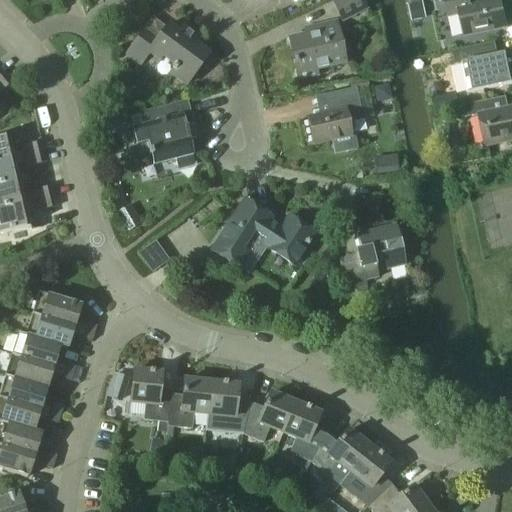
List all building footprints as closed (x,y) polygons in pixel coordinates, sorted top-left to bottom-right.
[(360,0),(334,0),(332,1),(342,21),(365,10),(360,0)] [(468,0),(444,0),(448,18),(460,16),(464,38),(506,29),(499,0),(489,0),(469,4),(468,0)] [(426,19),(422,3),(409,6),(412,22),(426,19)] [(321,34),(289,41),(296,74),(297,79),(319,75),(318,70),(344,64),(335,25),(320,28),(321,34)] [(142,34),(126,57),(139,67),(149,54),(172,71),(170,74),(186,86),(209,56),(193,44),(197,38),(182,27),(178,33),(168,26),(155,44),(142,34)] [(486,46),(452,53),(455,67),(463,65),(469,94),(511,85),(511,58),(511,54),(489,59),(486,46)] [(0,79),(0,93),(12,83),(5,75),(0,79)] [(363,121),(360,109),(358,97),(330,103),(333,114),(307,120),(312,146),(330,142),(333,157),(357,152),(354,137),(351,138),(348,124),(363,121)] [(451,110),(448,97),(432,100),(435,113),(451,110)] [(142,127),(131,130),(136,148),(148,145),(150,153),(153,167),(175,161),(177,171),(194,167),(191,157),(193,156),(187,134),(195,132),(187,102),(139,115),(142,127)] [(486,103),(463,107),(465,120),(479,117),(485,148),(511,142),(511,109),(489,114),(486,103)] [(0,140),(0,163),(14,161),(15,164),(25,162),(24,158),(44,153),(41,143),(22,148),(23,154),(13,156),(9,138),(0,140)] [(24,158),(25,162),(27,168),(46,163),(44,153),(24,158)] [(398,173),(397,160),(374,163),(376,176),(398,173)] [(19,178),(15,164),(14,161),(0,163),(0,187),(20,183),(21,187),(31,184),(29,176),(19,178)] [(35,202),(54,198),(52,188),(32,192),(33,198),(24,200),(21,187),(20,183),(0,187),(0,210),(25,205),(26,209),(36,207),(35,202)] [(35,202),(36,207),(37,212),(56,208),(54,198),(35,202)] [(244,202),(212,252),(249,276),(266,249),(295,268),(315,236),(288,218),(281,230),(269,223),(271,219),(244,202)] [(25,205),(0,210),(0,235),(30,228),(30,231),(41,229),(39,220),(29,223),(26,209),(25,205)] [(129,207),(123,211),(135,230),(142,225),(129,207)] [(355,257),(340,261),(349,299),(366,295),(363,283),(378,279),(376,273),(405,266),(396,227),(356,236),(360,251),(354,253),(355,257)] [(38,294),(31,316),(73,329),(74,324),(80,307),(38,294)] [(73,329),(31,316),(25,337),(18,334),(17,335),(66,350),(72,333),(84,337),(87,328),(74,324),(73,329)] [(88,325),(87,328),(84,337),(83,340),(91,342),(96,328),(88,325)] [(347,327),(331,330),(333,341),(349,339),(347,327)] [(52,369),(54,365),(59,348),(66,351),(66,350),(17,335),(11,356),(52,369)] [(52,369),(11,356),(4,378),(46,390),(51,374),(64,377),(65,373),(66,368),(54,365),(52,369)] [(67,366),(66,368),(65,373),(64,377),(63,380),(71,383),(75,368),(67,366)] [(167,428),(171,392),(159,391),(160,375),(133,372),(130,404),(145,406),(143,422),(167,424),(167,428)] [(114,374),(108,395),(121,399),(127,378),(114,374)] [(4,378),(0,390),(0,399),(39,412),(40,407),(46,390),(4,378)] [(207,416),(211,384),(184,382),(182,398),(171,396),(171,392),(167,428),(191,431),(193,415),(207,416)] [(237,387),(211,384),(207,416),(221,418),(220,434),(242,436),(250,404),(235,403),(237,387)] [(282,435),(294,405),(270,395),(264,410),(250,404),(242,436),(263,445),(269,430),(282,435)] [(39,412),(0,399),(0,423),(40,436),(40,435),(33,433),(38,416),(50,420),(51,416),(53,411),(40,407),(39,412)] [(319,415),(294,405),(282,435),(295,440),(289,455),(310,464),(326,436),(313,430),(319,415)] [(54,408),(53,411),(51,416),(49,423),(57,426),(62,411),(54,408)] [(0,446),(33,457),(35,452),(40,436),(0,423),(0,446)] [(338,465),(349,474),(369,449),(348,432),(337,445),(326,436),(310,464),(328,478),(338,465)] [(165,442),(151,440),(149,455),(163,457),(165,442)] [(32,461),(45,465),(47,456),(35,452),(33,457),(0,446),(0,470),(27,479),(32,461)] [(369,449),(349,474),(341,484),(352,493),(350,495),(368,509),(391,487),(379,478),(390,465),(369,449)] [(48,453),(47,456),(45,465),(44,468),(52,471),(56,456),(48,453)] [(391,487),(368,509),(369,511),(425,511),(429,510),(413,488),(399,498),(391,487)] [(0,511),(22,511),(17,495),(0,500),(0,511)] [(34,505),(35,508),(36,511),(45,511),(42,502),(34,505)]
